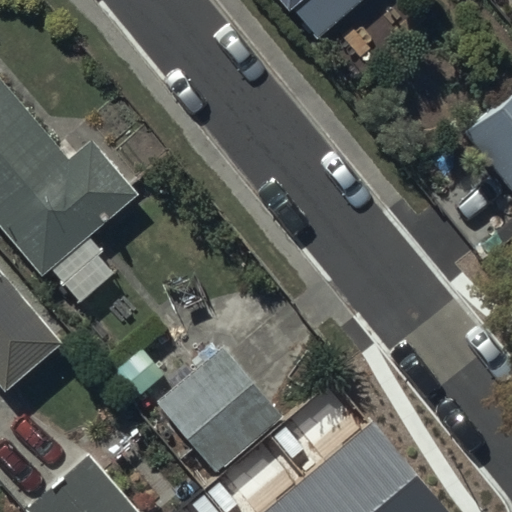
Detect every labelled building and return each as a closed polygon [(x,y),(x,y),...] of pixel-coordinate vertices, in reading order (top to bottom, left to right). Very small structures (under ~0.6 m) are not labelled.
[(290,0),(315,28),(348,0),(290,0)] [(0,76),(0,222),(38,268),(47,261),(76,296),(109,268),(93,249),(99,244),(86,228),(135,187),(87,131),(63,151),(0,76)] [(511,80),(459,124),(511,188),(511,80)] [(0,379),(57,332),(0,263),(0,379)] [(279,407),(218,337),(152,394),(213,464),(279,407)] [(443,511),(371,425),(265,511),(443,511)] [(89,448),(25,501),(34,511),(141,511),(142,511),(89,448)]
